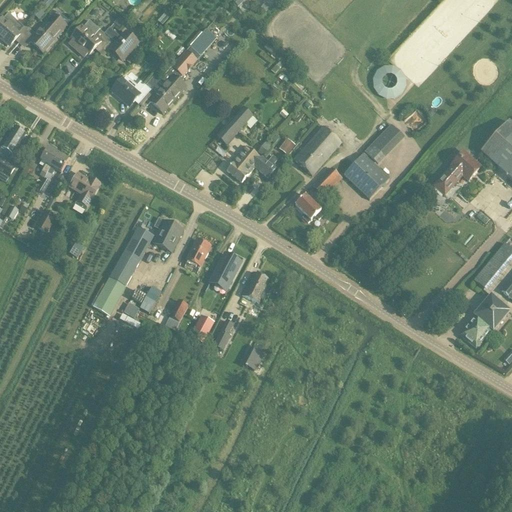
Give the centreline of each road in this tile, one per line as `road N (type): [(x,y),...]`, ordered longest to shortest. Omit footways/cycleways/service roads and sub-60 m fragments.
road 1 (unclassified): [(0,83),(511,389)]
road 2 (unknown): [(408,329),(501,228),(502,202),(491,188)]
